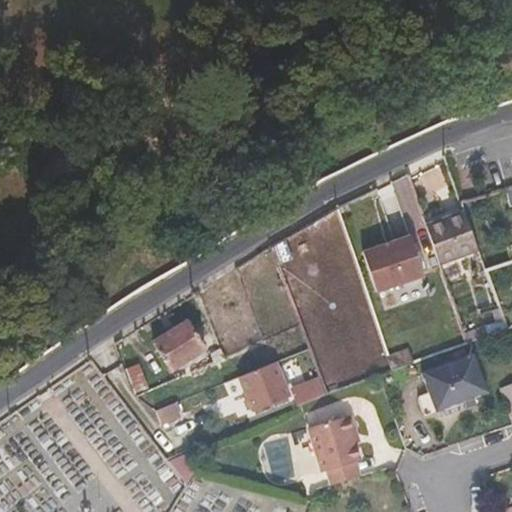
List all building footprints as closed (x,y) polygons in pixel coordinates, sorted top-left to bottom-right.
[(427,225),(441,265),(478,251),(464,212),(427,225)] [(378,292),(425,277),(411,237),(364,252),(378,292)] [(172,371),(207,348),(190,322),(155,344),(172,371)] [(415,363),(410,349),(388,357),(393,372),(415,363)] [(223,350),(212,354),(215,363),(226,359),(223,350)] [(488,392),(474,354),(422,373),(437,412),(442,409),(445,417),(466,409),(463,402),(488,392)] [(255,414),(291,399),(277,363),(240,378),(255,414)] [(150,389),(142,367),(131,370),(138,393),(150,389)] [(299,404),(328,392),(320,373),(291,386),(299,404)] [(510,417),(511,416),(511,384),(501,388),(510,417)] [(161,425),(179,418),(173,405),(155,412),(161,425)] [(358,424),(355,416),(350,414),(312,426),(327,470),(332,468),(336,483),(365,473),(360,459),(365,458),(356,429),(357,426),(358,424)]
